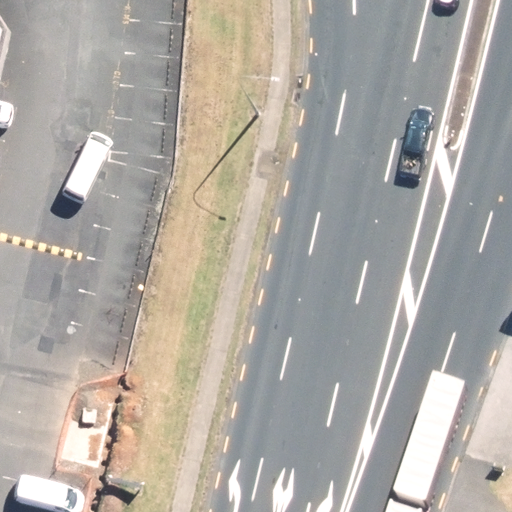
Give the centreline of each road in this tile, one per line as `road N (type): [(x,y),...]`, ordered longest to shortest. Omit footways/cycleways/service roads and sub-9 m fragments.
road 1 (primary): [(344,511),(428,226)]
road 2 (primary): [(428,226),(402,68)]
road 3 (primary): [(511,90),(428,226)]
